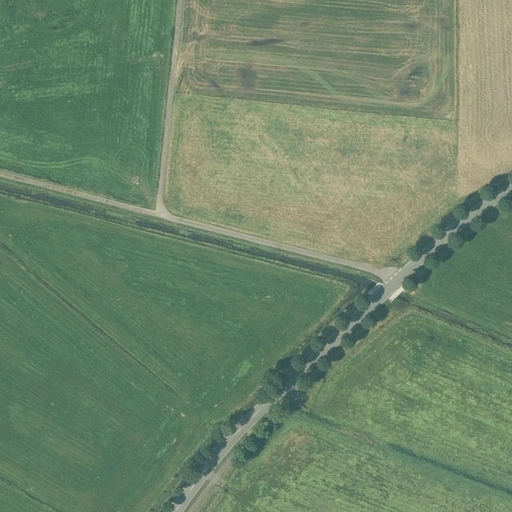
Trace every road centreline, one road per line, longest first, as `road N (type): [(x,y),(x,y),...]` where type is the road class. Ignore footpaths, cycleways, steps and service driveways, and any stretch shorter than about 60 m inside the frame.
road 1 (tertiary): [(511,189),(463,222),(339,335),(229,443),(175,511)]
road 2 (track): [(163,215),(399,280)]
road 3 (track): [(179,0),(163,215)]
road 4 (track): [(163,215),(0,174)]
